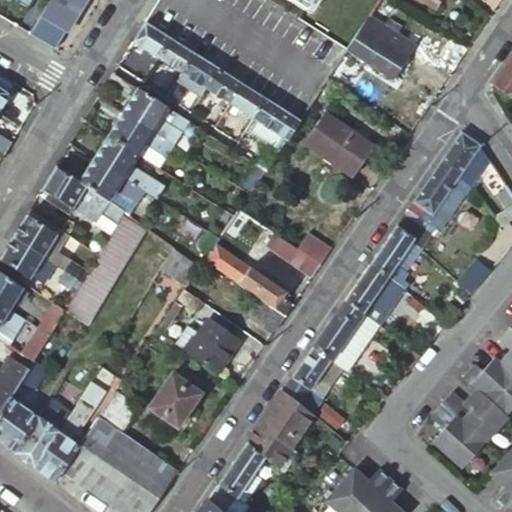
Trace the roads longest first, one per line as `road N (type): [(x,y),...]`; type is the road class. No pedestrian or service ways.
road 1 (residential): [(172,511),(459,98)]
road 2 (residential): [(511,271),(378,430),(469,511)]
road 3 (unclassified): [(0,213),(78,86)]
